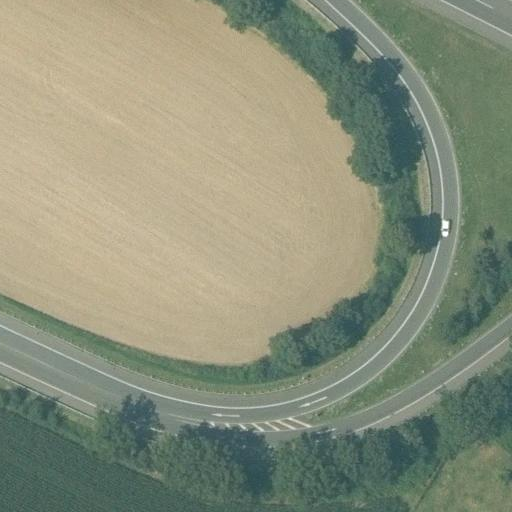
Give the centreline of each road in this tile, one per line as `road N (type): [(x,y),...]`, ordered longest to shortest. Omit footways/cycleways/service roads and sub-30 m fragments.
road 1 (motorway): [(322,0),(415,92),(437,135),(450,226),(426,313),(369,378),(334,401),(236,423),(132,411)]
road 2 (motorway): [(132,411),(186,436),(231,445),(343,434),(446,381),(511,333)]
road 3 (motorway): [(0,345),(132,411)]
